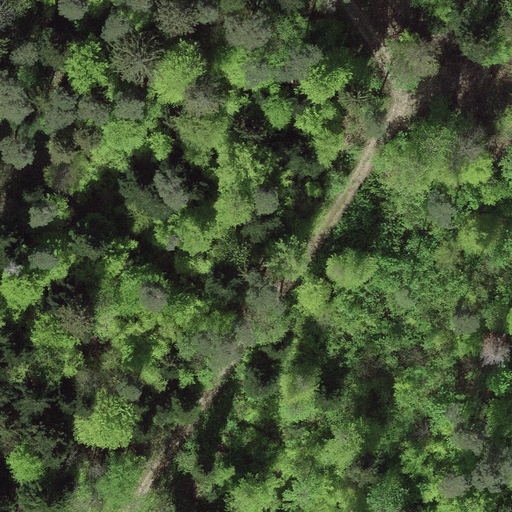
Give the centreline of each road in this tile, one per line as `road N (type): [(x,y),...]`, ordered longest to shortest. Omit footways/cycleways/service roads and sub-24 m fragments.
road 1 (track): [(416,105),(351,179),(135,511)]
road 2 (track): [(345,0),(416,105)]
